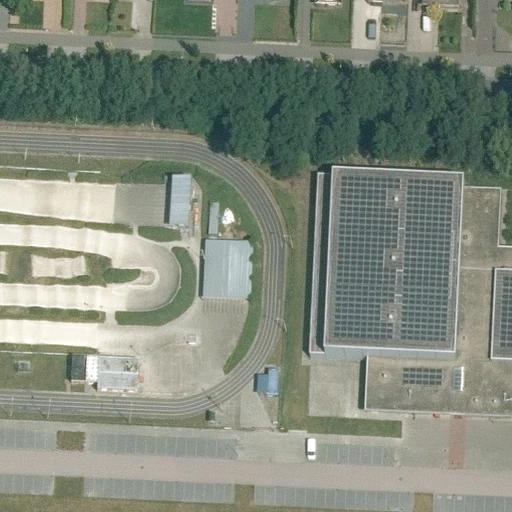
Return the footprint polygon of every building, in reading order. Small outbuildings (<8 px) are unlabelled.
[(318,0),(318,7),(341,8),(341,0),(318,0)] [(424,0),(424,8),(441,9),(441,0),(424,0)] [(441,0),(441,9),(458,10),(458,0),(441,0)] [(511,253),(499,253),(502,196),(465,194),(466,187),(319,180),(310,360),(368,363),(366,413),(511,419),(511,253)] [(192,236),(193,230),(195,186),(186,186),(183,235),(192,236)] [(248,301),(249,247),(203,246),(203,261),(207,261),(207,252),(227,252),(227,264),(238,264),(237,276),(242,276),(242,301),(248,301)] [(97,386),(96,393),(138,395),(139,363),(71,361),(70,385),(97,386)]
